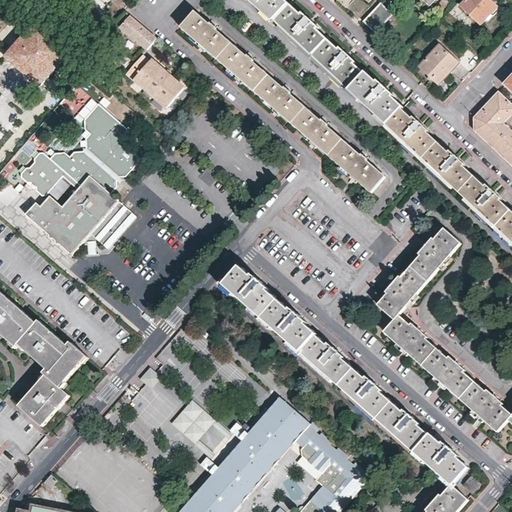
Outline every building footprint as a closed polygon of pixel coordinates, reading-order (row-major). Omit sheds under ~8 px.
[(278,21),(387,123),(403,106),(391,95),(393,93),(385,86),(379,80),(377,82),(365,71),(364,72),(353,61),(354,60),(348,54),(342,48),(340,49),(316,27),(317,26),(311,20),(305,14),(303,16),(286,0),(251,0),(275,23),(278,21)] [(499,8),(490,0),(465,0),(460,5),(480,24),(486,18),(488,20),(499,8)] [(394,14),(381,2),(363,21),(376,33),(394,14)] [(209,22),(195,10),(181,27),(354,177),(373,193),(387,176),(374,165),(376,164),(362,152),(360,154),(335,132),(337,130),(323,119),(321,120),(297,99),(298,97),(287,87),(285,88),(260,67),(261,65),(249,54),(247,56),(222,34),(223,32),(210,21),(209,22)] [(156,38),(126,11),(117,21),(122,25),(121,27),(141,45),(146,49),(156,38)] [(71,51),(37,21),(6,55),(41,85),(71,51)] [(459,62),(440,44),(419,66),(438,85),(459,62)] [(149,62),(142,55),(126,73),(166,108),(184,87),(152,59),(149,62)] [(80,114),(94,100),(78,85),(58,106),(69,116),(75,110),(80,114)] [(474,116),(475,130),(480,135),(500,153),(511,164),(511,131),(503,123),(511,113),(511,104),(498,91),(482,108),(474,116)] [(26,215),(72,255),(82,244),(89,244),(97,244),(104,243),(110,248),(137,214),(120,200),(111,193),(118,186),(118,181),(116,178),(118,175),(120,177),(126,177),(142,159),(121,141),(130,131),(99,103),(97,105),(86,118),(86,130),(90,134),(87,138),(87,147),(92,152),(90,155),(85,151),(75,151),(69,157),(64,151),(56,152),(55,153),(51,149),(48,152),(52,156),(50,159),(43,153),(39,152),(34,158),(34,162),(29,168),(25,167),(21,173),(21,176),(27,182),(31,182),(37,187),(36,190),(42,195),(47,194),(66,173),(80,186),(62,206),(50,196),(41,207),(34,215),(29,211),(26,215)] [(403,106),(387,123),(420,154),(462,194),(501,231),(511,240),(511,209),(500,198),(502,196),(495,190),(489,184),(488,186),(463,163),(465,161),(459,156),(453,150),(451,152),(427,129),(428,127),(422,121),(417,116),(414,117),(403,106)] [(34,215),(41,207),(36,203),(29,211),(34,215)] [(464,241),(447,227),(437,238),(435,236),(428,244),(421,252),(423,254),(403,277),(400,275),(394,282),(386,292),(388,293),(378,305),(396,320),(385,332),(405,349),(444,383),(482,417),(499,432),(510,419),(511,421),(511,412),(502,404),(503,403),(489,390),(488,391),(464,370),(465,369),(452,357),(450,358),(426,337),(427,336),(414,324),(413,325),(401,315),(464,241)] [(97,254),(97,244),(89,244),(89,254),(97,254)] [(253,277),(241,267),(225,285),(453,483),(468,466),(456,456),(458,454),(450,447),(442,440),(441,442),(430,432),(429,433),(419,424),(421,422),(413,415),(405,408),(404,410),(381,391),(383,389),(374,382),(367,375),(365,377),(344,358),(345,356),(337,349),(329,342),(327,344),(317,335),(318,334),(307,325),(308,324),(300,316),(293,309),(291,311),(269,291),(269,289),(261,282),(254,276),(253,277)] [(28,418),(41,429),(67,398),(58,390),(87,357),(71,343),(68,347),(39,321),(36,324),(0,292),(0,334),(16,348),(19,345),(47,369),(43,373),(46,376),(17,409),(28,418)] [(151,388),(161,377),(150,367),(140,378),(146,384),(151,388)] [(359,490),(368,480),(365,478),(368,475),(366,473),(368,470),(358,461),(356,463),(349,458),(351,455),(340,445),(338,448),(332,443),(334,440),(323,430),(321,433),(317,430),(313,435),(306,429),(310,424),(313,422),(282,395),(242,440),(239,443),(224,460),(221,463),(178,511),(232,511),(298,438),(304,443),(303,445),(303,453),(324,471),(318,478),(324,484),(299,511),(289,511),(282,505),(275,511),(336,511),(337,511),(342,506),(345,507),(354,497),(352,495),(357,489),(359,490)] [(216,418),(194,399),(174,421),(197,441),(200,437),(213,422),(216,418)] [(242,440),(216,418),(213,422),(239,443),(242,440)] [(317,430),(310,424),(306,429),(313,435),(317,430)] [(224,460),(200,437),(197,441),(221,463),(224,460)] [(58,480),(52,475),(44,483),(50,488),(58,480)] [(477,483),(469,476),(463,483),(471,491),(477,483)] [(457,511),(469,499),(452,484),(441,496),(440,495),(428,508),(430,510),(427,511),(457,511)]
